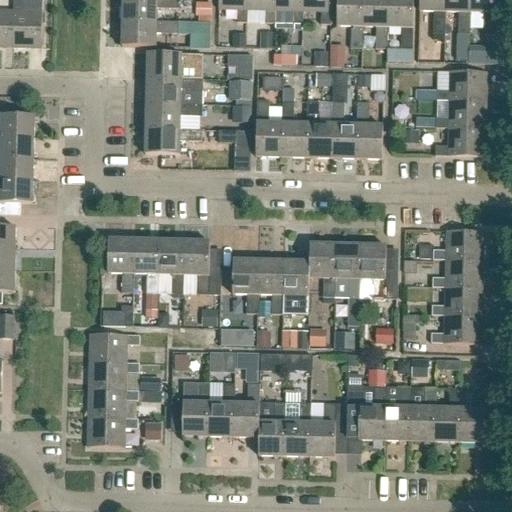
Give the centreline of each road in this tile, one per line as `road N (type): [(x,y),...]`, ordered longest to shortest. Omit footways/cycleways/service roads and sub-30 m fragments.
road 1 (residential): [(511,194),(92,188),(92,88),(0,87)]
road 2 (residential): [(494,511),(51,500),(19,445),(0,444)]
